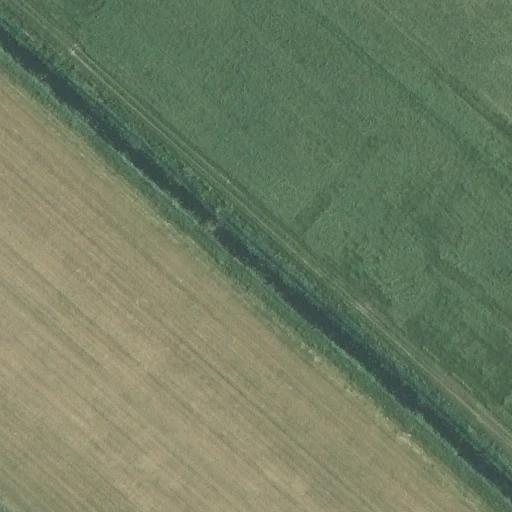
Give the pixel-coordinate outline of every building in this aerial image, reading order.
[(153,61),(138,77),(154,92),(169,75),(153,61)] [(96,182),(63,231),(80,243),(114,195),(96,182)] [(100,228),(84,245),(110,270),(127,253),(100,228)] [(141,301),(159,318),(171,305),(153,289),(141,301)] [(2,296),(0,298),(0,360),(33,324),(2,296)] [(94,352),(112,369),(156,322),(138,306),(94,352)] [(205,357),(216,343),(197,327),(186,341),(205,357)] [(184,346),(141,391),(158,408),(202,363),(184,346)] [(212,397),(183,428),(199,444),(258,382),(239,365),(226,379),(227,379),(211,396),(212,397)] [(283,367),(267,382),(279,395),(295,379),(283,367)] [(272,421),(259,435),(275,451),(303,422),(285,405),(271,420),(272,421)] [(243,452),(260,469),(272,457),(255,440),(243,452)] [(238,458),(227,470),(245,486),(256,474),(238,458)]
